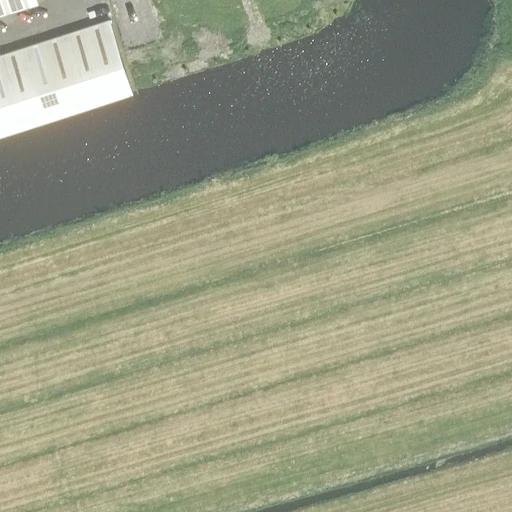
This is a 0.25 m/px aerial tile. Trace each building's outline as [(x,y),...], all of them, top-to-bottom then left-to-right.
[(0,0),(0,15),(37,4),(35,0),(0,0)] [(110,20),(88,27),(111,100),(122,96),(133,93),(110,20)] [(88,27),(66,34),(90,106),(100,103),(111,100),(88,27)] [(66,34),(45,41),(68,113),(79,110),(90,106),(66,34)] [(45,41),(24,48),(47,120),(58,117),(68,113),(45,41)] [(24,48),(2,55),(26,127),(36,124),(47,120),(24,48)] [(2,55),(0,55),(0,120),(4,134),(15,130),(26,127),(2,55)]
